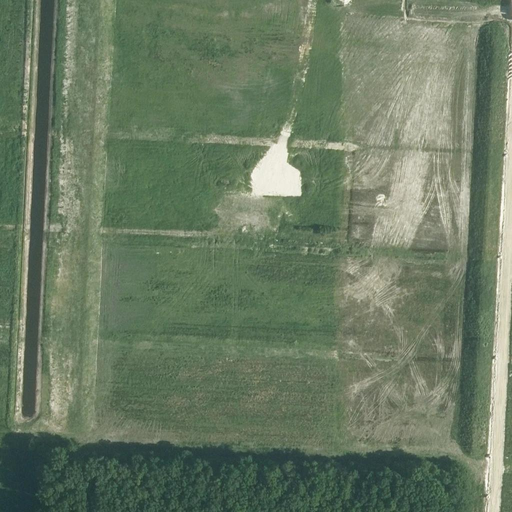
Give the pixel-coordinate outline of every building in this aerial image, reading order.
[(130,107),(128,128),(155,129),(156,108),(130,107)] [(153,143),(148,243),(166,244),(172,144),(153,143)] [(212,147),(210,177),(232,178),(233,148),(212,147)] [(210,183),(208,213),(230,214),(231,184),(210,183)] [(208,219),(206,249),(228,250),(229,220),(208,219)] [(403,268),(401,317),(423,318),(427,253),(404,251),(404,263),(406,263),(406,268),(403,268)] [(147,265),(141,365),(159,366),(165,266),(147,265)] [(205,273),(203,303),(225,304),(227,274),(205,273)] [(203,309),(201,339),(223,340),(225,310),(203,309)]
